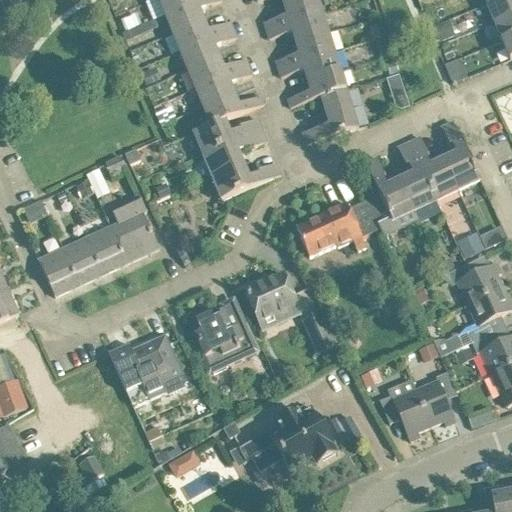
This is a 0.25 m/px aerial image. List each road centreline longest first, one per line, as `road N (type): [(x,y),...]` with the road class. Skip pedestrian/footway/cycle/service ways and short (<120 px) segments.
road 1 (residential): [(50,314),(88,329),(239,261),(272,196),(302,179)]
road 2 (residential): [(237,0),(302,179)]
road 3 (residential): [(302,179),(456,99)]
road 4 (residential): [(364,511),(378,494),(511,438)]
road 5 (residential): [(511,219),(456,99)]
road 6 (residential): [(50,314),(0,195)]
